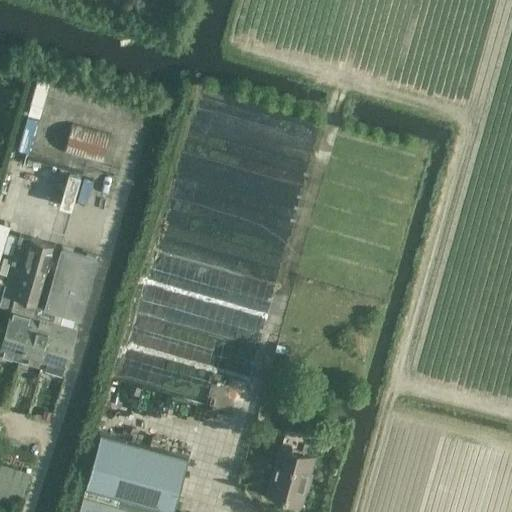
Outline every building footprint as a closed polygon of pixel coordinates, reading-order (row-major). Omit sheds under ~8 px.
[(21,117),(39,122),(51,75),(33,70),(21,117)] [(314,134),(315,118),(303,117),(302,133),(314,134)] [(72,123),(64,152),(103,163),(111,134),(72,123)] [(55,182),(66,185),(64,193),(86,199),(92,175),(59,167),(55,182)] [(285,226),(286,192),(259,191),(258,225),(285,226)] [(0,348),(0,353),(20,359),(26,336),(32,315),(35,303),(45,305),(61,250),(54,248),(56,244),(29,236),(28,241),(17,238),(0,298),(0,305),(11,309),(0,348)] [(58,309),(78,315),(80,315),(97,256),(62,246),(61,250),(45,305),(58,309)] [(55,321),(42,365),(64,372),(77,327),(74,326),(78,315),(58,309),(55,321)] [(55,321),(32,315),(26,336),(20,359),(42,365),(55,321)] [(100,432),(85,487),(173,511),(188,457),(100,432)] [(267,493),(299,502),(312,455),(279,446),(267,493)] [(140,511),(82,495),(77,511),(140,511)]
